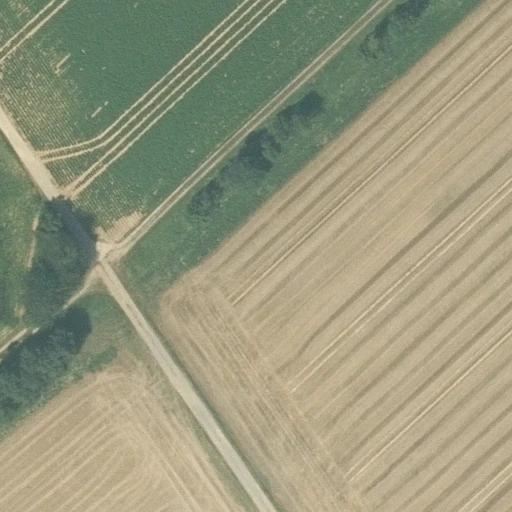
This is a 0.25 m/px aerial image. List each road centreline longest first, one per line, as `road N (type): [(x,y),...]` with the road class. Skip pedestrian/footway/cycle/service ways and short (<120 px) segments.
road 1 (track): [(0,349),(388,0)]
road 2 (track): [(0,116),(266,511)]
